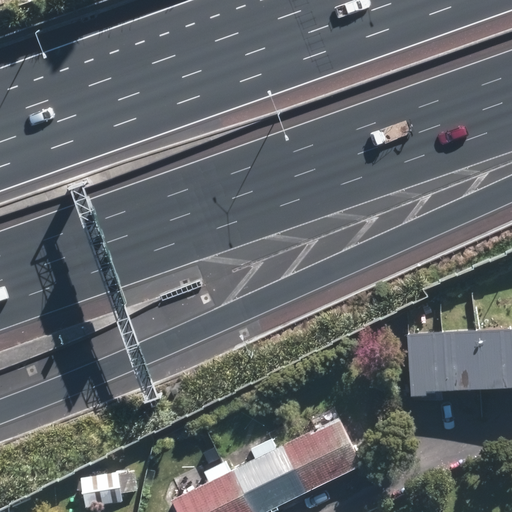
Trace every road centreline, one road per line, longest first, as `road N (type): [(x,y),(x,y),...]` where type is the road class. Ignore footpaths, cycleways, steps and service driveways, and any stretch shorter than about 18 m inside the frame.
road 1 (motorway): [(511,188),(0,407)]
road 2 (motorway): [(511,74),(0,254)]
road 3 (motorway): [(0,166),(468,0)]
